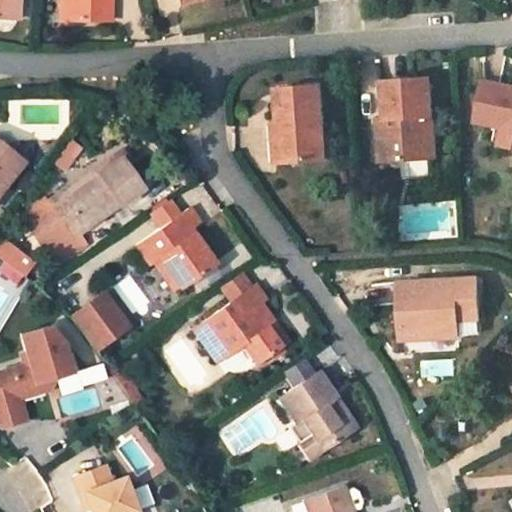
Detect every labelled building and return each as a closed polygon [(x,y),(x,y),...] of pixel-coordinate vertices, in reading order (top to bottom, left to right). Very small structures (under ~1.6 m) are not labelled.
[(0,0),(0,18),(17,20),(17,0),(0,0)] [(110,0),(65,0),(65,21),(110,22),(110,0)] [(431,80),(385,82),(387,120),(390,119),(391,132),(388,132),(390,161),(436,159),(431,80)] [(511,86),(485,81),(477,123),(507,129),(505,145),(511,146),(511,86)] [(322,88),(278,91),(281,125),(275,126),(276,137),(287,136),(289,163),(327,161),(322,88)] [(380,162),(390,161),(388,132),(391,132),(390,119),(387,120),(378,120),(380,162)] [(277,164),(289,163),(287,136),(276,137),(277,164)] [(0,191),(22,163),(0,145),(0,191)] [(133,171),(120,154),(119,153),(94,171),(97,175),(111,164),(122,179),(133,171)] [(94,171),(47,205),(73,240),(141,191),(132,177),(124,182),(122,179),(111,164),(97,175),(94,171)] [(214,265),(194,235),(189,239),(184,233),(189,229),(197,223),(187,209),(136,244),(151,265),(154,263),(160,258),(181,287),(188,283),(207,270),(214,265)] [(194,235),(189,229),(184,233),(189,239),(194,235)] [(6,235),(0,239),(0,265),(16,282),(35,264),(6,235)] [(175,292),(181,287),(160,258),(154,263),(175,292)] [(188,283),(191,287),(210,274),(207,270),(188,283)] [(251,288),(240,272),(219,286),(231,303),(233,301),(251,288)] [(477,280),(401,285),(403,331),(448,328),(447,320),(459,320),(479,319),(477,280)] [(231,303),(193,330),(217,363),(243,345),(257,364),(286,344),(258,306),(264,302),(253,287),(251,288),(233,301),(231,303)] [(71,321),(74,324),(93,351),(125,329),(103,298),(71,321)] [(460,337),(459,320),(447,320),(448,328),(403,331),(403,341),(460,337)] [(47,390),(54,377),(76,371),(70,352),(65,354),(61,343),(47,327),(19,336),(28,364),(0,372),(0,426),(1,427),(25,420),(18,399),(47,390)] [(285,370),(297,388),(315,375),(303,357),(285,370)] [(114,381),(126,398),(132,394),(132,393),(133,385),(124,374),(114,381)] [(297,388),(280,399),(294,420),(298,417),(322,450),(354,428),(317,374),(315,375),(297,388)] [(126,398),(132,406),(133,406),(138,402),(132,394),(126,398)] [(308,459),(322,450),(298,417),(294,420),(286,426),(308,459)] [(134,511),(122,478),(109,483),(103,466),(72,478),(85,511),(89,509),(89,511),(134,511)] [(193,478),(188,471),(182,476),(186,482),(193,478)] [(352,511),(345,492),(344,487),(303,501),(306,511),(352,511)] [(353,489),(345,492),(352,511),(353,511),(360,510),(362,503),(358,493),(353,489)]
